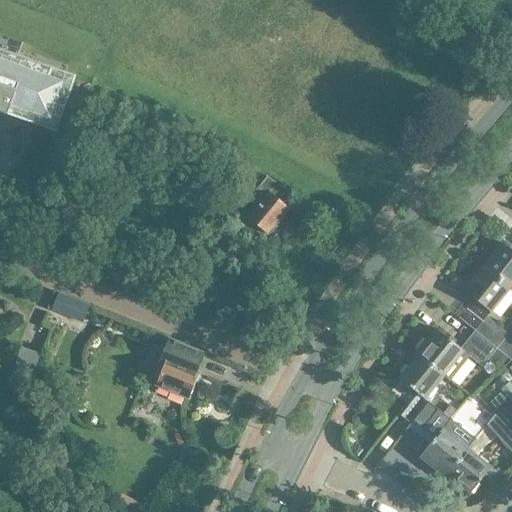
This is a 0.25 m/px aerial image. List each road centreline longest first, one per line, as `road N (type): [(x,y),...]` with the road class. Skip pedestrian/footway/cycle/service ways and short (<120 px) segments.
road 1 (tertiary): [(511,95),(429,192),(302,378)]
road 2 (tertiary): [(329,392),(363,334),(511,146)]
road 3 (residential): [(411,511),(294,457)]
